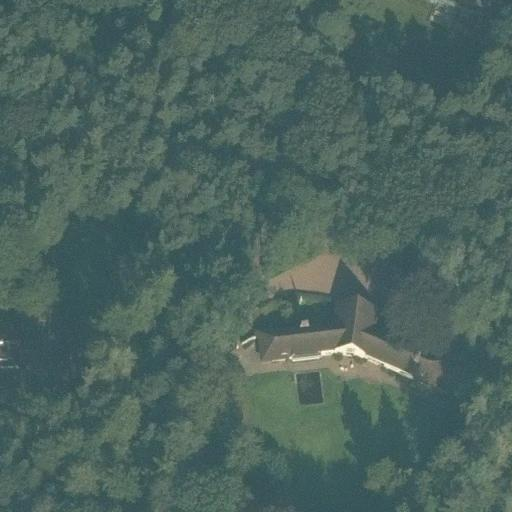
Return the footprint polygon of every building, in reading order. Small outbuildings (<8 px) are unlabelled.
[(422,0),(476,21),(477,20),(480,13),(497,20),(504,0),(422,0)] [(355,103),(353,108),(368,115),(371,109),(372,110),(378,95),(380,90),(386,76),(367,68),(361,82),(359,87),(360,88),(354,103),(355,103)] [(280,189),(264,207),(277,219),(294,201),(280,189)] [(334,327),(261,334),(263,360),(290,358),(290,365),(320,362),(319,355),(337,353),(364,358),(417,382),(436,390),(447,366),(428,358),(374,333),(378,314),(338,307),(334,327)] [(0,366),(32,365),(50,381),(44,388),(54,397),(60,390),(63,393),(78,377),(74,373),(90,356),(70,337),(58,350),(60,351),(55,356),(41,343),(37,344),(37,342),(19,343),(18,325),(0,325),(0,366)]
